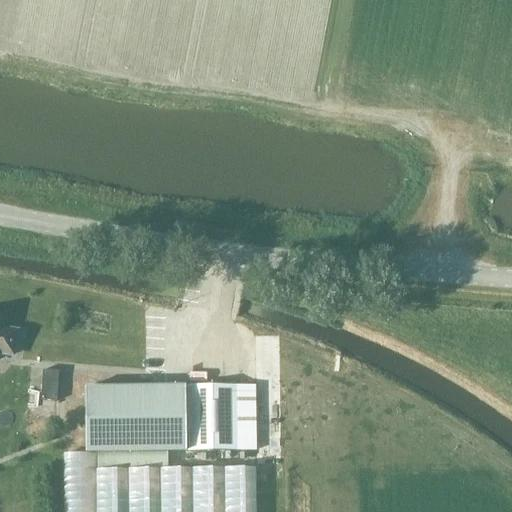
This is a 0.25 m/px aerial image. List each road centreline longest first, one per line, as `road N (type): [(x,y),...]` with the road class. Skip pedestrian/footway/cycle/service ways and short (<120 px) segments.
road 1 (tertiary): [(511,283),(341,269),(0,217)]
road 2 (unknown): [(215,250),(188,338),(177,348),(152,340)]
